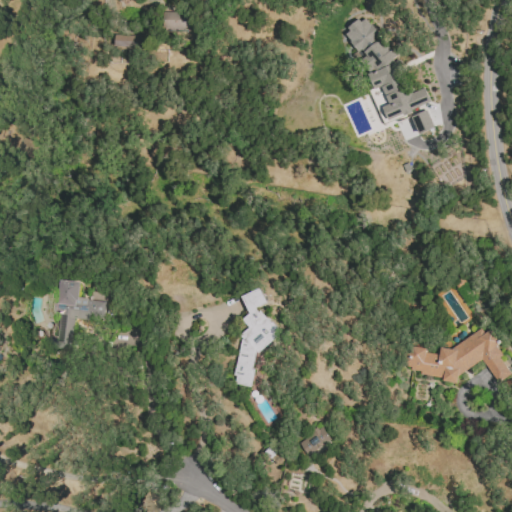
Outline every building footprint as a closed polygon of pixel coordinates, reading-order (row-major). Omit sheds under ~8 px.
[(190,28),(190,11),(163,12),(164,30),(190,28)] [(389,121),(431,103),(424,88),(408,95),(393,62),(398,58),(383,39),(379,36),(378,34),(366,18),(357,22),(344,32),(374,70),(368,75),(374,90),(382,87),(389,103),(383,108),(389,121)] [(141,36),(115,35),(114,49),(140,50),(141,36)] [(434,129),(428,110),(412,115),(418,134),(434,129)] [(57,348),(71,350),(74,319),(103,321),(105,301),(79,299),(81,282),(61,280),(60,300),(52,299),(50,312),(61,313),(57,348)] [(242,296),(249,313),(243,319),(247,329),(242,333),(234,376),(237,384),(251,387),(254,371),(252,367),(255,353),(261,351),(278,334),(277,330),(257,309),(259,307),(267,304),(261,289),(242,296)] [(483,360),(497,383),(511,374),(501,358),(502,354),(497,347),(498,341),(493,333),(480,330),(449,349),(441,347),(439,355),(427,353),(425,349),(410,345),(405,366),(411,368),(413,372),(457,382),(459,375),(483,360)] [(332,442),(324,427),(299,441),(307,456),(332,442)]
